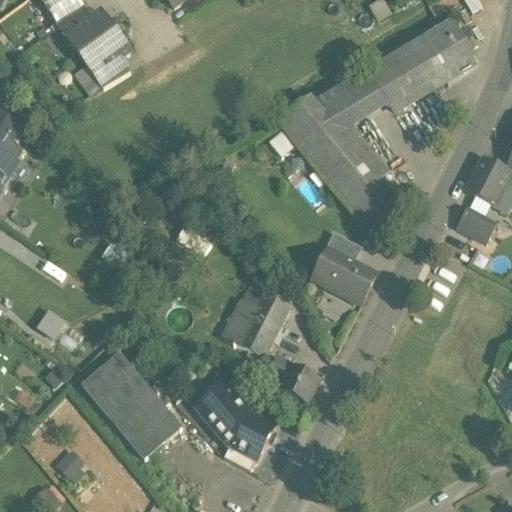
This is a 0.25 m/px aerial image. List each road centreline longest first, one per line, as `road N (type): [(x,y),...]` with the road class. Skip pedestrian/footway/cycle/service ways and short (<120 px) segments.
road 1 (tertiary): [(282,502),(511,46)]
road 2 (residential): [(405,511),(511,453)]
